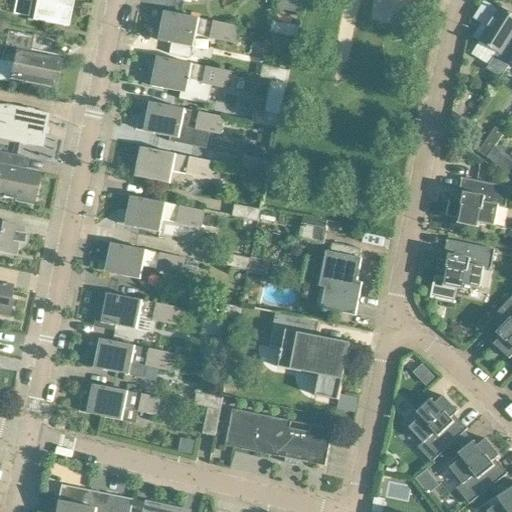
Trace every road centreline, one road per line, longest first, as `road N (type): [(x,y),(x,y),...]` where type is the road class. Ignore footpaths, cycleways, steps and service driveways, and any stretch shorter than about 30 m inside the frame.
road 1 (residential): [(29,434),(116,0)]
road 2 (residential): [(391,325),(457,0)]
road 3 (residential): [(339,511),(29,434)]
road 4 (residential): [(353,511),(391,325)]
road 5 (residential): [(511,424),(420,336),(391,325)]
